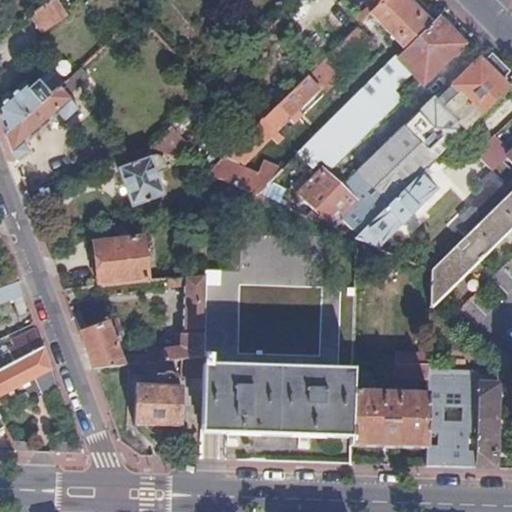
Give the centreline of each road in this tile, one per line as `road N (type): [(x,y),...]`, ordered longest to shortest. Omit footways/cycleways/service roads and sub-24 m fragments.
road 1 (secondary): [(511,507),(118,497)]
road 2 (residential): [(118,497),(0,174)]
